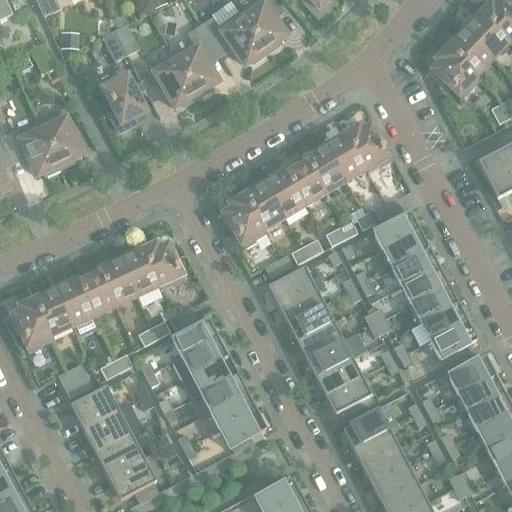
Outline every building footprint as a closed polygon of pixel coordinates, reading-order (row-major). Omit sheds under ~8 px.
[(0,0),(0,23),(12,18),(3,0),(0,0)] [(59,13),(53,0),(34,0),(44,20),(59,13)] [(167,7),(163,0),(144,0),(151,14),(167,7)] [(285,40),(268,16),(279,8),(273,0),(255,0),(257,2),(238,16),(267,57),(280,48),(278,45),(285,40)] [(305,0),(306,1),(303,5),(318,21),(334,6),(331,2),(332,0),(305,0)] [(511,48),(511,9),(503,2),(495,11),(491,7),(480,19),(508,45),(511,49),(511,48)] [(267,57),(238,16),(219,29),(213,21),(200,29),(215,53),(228,44),(245,68),(251,64),(253,66),(267,57)] [(508,45),(480,19),(473,26),(471,23),(461,33),(491,62),(508,45)] [(139,53),(126,29),(114,35),(127,59),(139,53)] [(217,86),(202,61),(215,53),(200,29),(187,37),(192,46),(172,58),(197,101),(211,93),(209,90),(217,86)] [(491,62),(461,33),(452,43),(454,45),(448,52),(475,79),(491,62)] [(127,59),(114,35),(102,41),(115,66),(127,59)] [(79,36),(61,36),(61,52),(78,53),(79,36)] [(55,72),(42,47),(29,54),(42,78),(55,72)] [(475,79),(448,52),(436,64),(440,68),(431,77),(444,88),(446,86),(462,101),(479,83),(475,79)] [(197,101),(172,58),(148,71),(153,80),(155,79),(174,111),(181,107),(183,109),(197,101)] [(32,70),(26,59),(14,65),(20,76),(32,70)] [(143,117),(120,73),(98,85),(113,114),(108,116),(119,136),(138,126),(136,121),(143,117)] [(511,121),(511,108),(509,103),(501,108),(508,123),(511,121)] [(508,123),(501,108),(491,113),(499,128),(508,123)] [(81,159),(66,125),(68,124),(64,115),(39,126),(60,172),(75,165),(73,162),(81,159)] [(60,172),(39,126),(14,137),(18,146),(20,145),(36,179),(44,176),(45,179),(60,172)] [(390,164),(378,146),(381,144),(372,129),(362,136),(359,131),(345,140),(365,173),(368,178),(390,164)] [(365,173),(345,140),(337,145),(335,142),(323,149),(345,185),(365,173)] [(511,147),(499,155),(511,180),(511,147)] [(345,185),(323,149),(312,156),(313,159),(305,164),(325,197),(345,185)] [(511,195),(511,180),(499,155),(491,159),(478,166),(497,203),(498,202),(502,209),(505,207),(502,201),(511,195)] [(325,197),(305,164),(288,174),(283,177),(303,210),(325,197)] [(303,210),(283,177),(275,181),(273,179),(262,186),(283,222),(303,210)] [(283,222),(262,186),(250,193),(252,196),(247,199),(243,201),(263,234),(283,222)] [(263,234),(243,201),(229,209),(232,213),(221,220),(230,234),(233,233),(244,251),(265,239),(263,234)] [(402,214),(396,202),(386,207),(392,219),(402,214)] [(392,219),(386,207),(373,214),(379,225),(392,219)] [(375,228),(369,216),(365,218),(371,230),(375,228)] [(382,254),(419,235),(411,218),(412,218),(411,216),(370,237),(371,239),(374,238),(382,254)] [(371,230),(365,218),(356,223),(362,235),(371,230)] [(357,237),(351,226),(344,230),(350,241),(357,237)] [(350,241),(344,230),(325,239),(331,251),(350,241)] [(392,273),(429,253),(419,235),(382,254),(392,273)] [(323,255),(317,244),(302,252),(307,263),(323,255)] [(183,284),(174,264),(177,263),(170,248),(159,253),(157,248),(142,255),(161,294),(183,284)] [(355,258),(349,248),(341,252),(346,263),(355,258)] [(307,263),(302,252),(291,257),(297,269),(307,263)] [(401,291),(439,271),(429,253),(392,273),(401,291)] [(161,294),(142,255),(133,259),(132,256),(119,262),(137,299),(142,311),(164,300),(161,294)] [(341,266),(336,255),(327,259),(333,270),(341,266)] [(293,271),(287,259),(280,263),(286,275),(293,271)] [(137,299),(119,262),(107,267),(108,270),(100,274),(116,309),(137,299)] [(286,275),(280,263),(264,271),(270,283),(286,275)] [(411,309),(448,290),(439,271),(401,291),(411,309)] [(277,310),(314,290),(304,272),(267,291),(277,310)] [(116,309),(100,274),(76,285),(92,320),(116,309)] [(369,285),(363,275),(355,279),(360,289),(369,285)] [(312,282),(317,289),(326,284),(322,276),(312,282)] [(355,292),(350,282),(342,286),(347,297),(355,292)] [(92,320),(76,285),(68,289),(66,286),(54,292),(71,330),(92,320)] [(374,296),(369,285),(360,289),(366,300),(374,296)] [(286,328),(324,309),(314,290),(277,310),(286,328)] [(420,327),(458,308),(448,290),(411,309),(420,327)] [(71,330),(54,292),(41,297),(43,300),(34,305),(50,340),(71,330)] [(361,303),(355,292),(347,297),(353,307),(361,303)] [(50,340),(34,305),(19,311),(22,316),(10,321),(17,337),(20,335),(29,355),(52,345),(50,340)] [(430,345),(467,326),(458,308),(420,327),(430,345)] [(296,346),(333,327),(324,309),(286,328),(296,346)] [(197,323),(191,312),(191,311),(173,321),(179,332),(197,323)] [(385,323),(380,312),(371,316),(377,327),(385,323)] [(377,327),(371,316),(363,321),(369,331),(377,327)] [(182,363),(219,344),(210,326),(210,325),(209,323),(169,344),(170,346),(172,345),(181,362),(182,363)] [(390,333),(385,323),(377,327),(382,337),(390,333)] [(170,337),(164,325),(151,332),(157,343),(170,337)] [(440,364),(477,345),(467,326),(430,345),(440,364)] [(305,364),(343,345),(333,327),(296,346),(305,364)] [(382,337),(377,327),(369,331),(359,337),(364,347),(380,339),(382,337)] [(157,343),(151,332),(138,339),(144,350),(157,343)] [(191,381),(228,362),(219,344),(182,363),(181,362),(172,367),(181,385),(191,380),(191,381)] [(315,383),(352,363),(343,345),(305,364),(315,383)] [(407,357),(401,347),(393,351),(398,362),(407,357)] [(393,364),(388,354),(379,358),(385,369),(393,364)] [(412,368),(407,357),(398,362),(404,372),(412,368)] [(132,370),(127,359),(126,359),(113,366),(119,377),(132,370)] [(496,381),(496,380),(486,361),(448,381),(459,400),(496,381)] [(201,399),(238,380),(228,362),(191,381),(191,380),(181,385),(191,403),(200,398),(201,399)] [(325,401),(362,381),(352,363),(315,383),(325,401)] [(399,375),(393,364),(385,369),(390,379),(399,375)] [(119,377),(113,366),(100,373),(106,384),(119,377)] [(153,377),(148,366),(139,371),(145,381),(153,377)] [(64,392),(87,380),(81,369),(59,381),(64,392)] [(159,387),(153,377),(145,381),(150,391),(159,387)] [(70,403),(92,391),(87,380),(64,392),(70,403)] [(210,417),(247,398),(238,380),(201,399),(210,416),(210,417)] [(334,419),(372,400),(362,381),(325,401),(334,419)] [(468,418),(505,399),(496,381),(459,400),(468,418)] [(148,400),(142,389),(134,394),(140,404),(148,400)] [(119,415),(106,391),(70,410),(77,425),(82,434),(119,415)] [(220,435),(257,416),(247,398),(210,417),(219,434),(220,435)] [(478,437),(511,418),(511,411),(505,399),(468,418),(478,437)] [(153,410),(148,400),(140,404),(145,414),(153,410)] [(435,412),(430,401),(421,406),(427,416),(435,412)] [(172,413),(167,402),(158,407),(164,417),(172,413)] [(421,418),(415,407),(407,412),(413,422),(421,418)] [(390,435),(399,431),(388,411),(342,435),(353,455),(390,435)] [(440,422),(435,412),(427,416),(432,426),(440,422)] [(177,423),(172,413),(164,417),(169,428),(177,423)] [(131,438),(119,415),(82,434),(94,458),(131,438)] [(250,442),(266,434),(257,416),(220,435),(229,453),(231,452),(233,458),(253,447),(250,442)] [(426,428),(421,418),(413,422),(418,432),(426,428)] [(487,455),(511,441),(511,418),(478,437),(487,455)] [(362,473),(400,453),(390,435),(353,455),(362,473)] [(172,446),(167,436),(159,440),(164,451),(172,446)] [(454,448),(449,437),(440,442),(446,452),(454,448)] [(143,462),(131,438),(94,458),(107,481),(143,462)] [(191,449),(186,438),(177,443),(183,453),(191,449)] [(496,473),(511,464),(511,441),(487,455),(496,473)] [(440,454),(434,443),(426,448),(431,458),(440,454)] [(178,457),(172,446),(164,451),(170,461),(178,457)] [(459,458),(454,448),(446,452),(451,463),(459,458)] [(196,459),(191,449),(183,453),(188,464),(196,459)] [(372,491),(409,471),(400,453),(362,473),(372,491)] [(0,477),(9,472),(2,458),(0,454),(0,477)] [(445,464),(440,454),(431,458),(437,469),(445,464)] [(156,486),(143,462),(107,481),(120,505),(134,498),(139,507),(159,497),(154,487),(156,486)] [(506,491),(511,487),(511,464),(496,473),(506,491)] [(381,509),(418,489),(409,471),(372,491),(381,509)] [(0,506),(22,496),(17,486),(9,472),(0,477),(0,506)] [(470,485),(465,475),(457,479),(462,489),(470,485)] [(462,489),(457,479),(456,478),(448,483),(454,494),(462,489)] [(259,511),(282,511),(302,502),(293,484),(277,492),(274,487),(254,497),(257,502),(255,503),(259,511)] [(476,496),(470,485),(462,489),(467,499),(467,500),(476,496)] [(382,511),(419,511),(428,508),(418,489),(381,509),(382,511)] [(467,499),(462,489),(454,494),(459,503),(467,499)] [(0,511),(30,511),(27,505),(22,496),(0,506),(0,511)] [(307,511),(302,502),(282,511),(307,511)]
